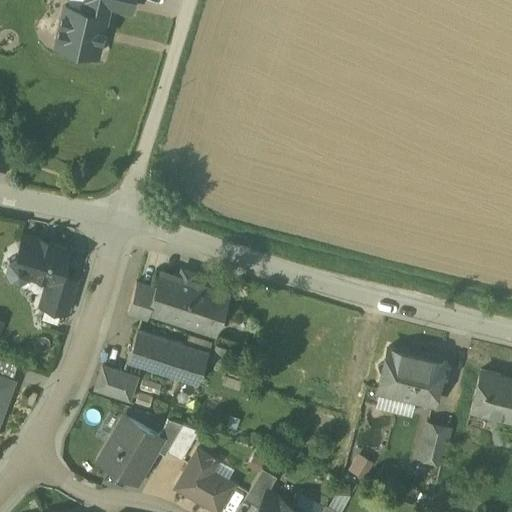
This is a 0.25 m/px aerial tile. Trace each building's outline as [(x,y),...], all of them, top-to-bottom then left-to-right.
[(86,0),(84,9),(65,5),(56,44),(97,54),(106,14),(104,14),(107,4),(99,2),(99,0),(86,0)] [(99,0),(99,2),(107,4),(132,10),(133,0),(99,0)] [(9,146),(0,143),(0,178),(0,179),(9,146)] [(52,241),(41,238),(40,240),(23,235),(17,254),(9,259),(6,267),(11,275),(19,278),(27,273),(52,281),(58,283),(61,273),(69,248),(52,243),(52,241)] [(197,272),(180,266),(177,276),(194,282),(197,272)] [(177,276),(161,271),(155,287),(147,311),(148,311),(215,333),(228,293),(194,282),(177,276)] [(77,278),(61,273),(58,283),(52,281),(49,292),(44,291),(40,304),(66,312),(77,278)] [(155,287),(136,281),(127,313),(145,319),(148,311),(147,311),(155,287)] [(186,343),(138,327),(126,360),(198,383),(208,351),(196,346),(196,347),(186,343)] [(211,342),(189,335),(186,343),(196,347),(196,346),(208,351),(211,342)] [(228,350),(214,345),(209,360),(223,365),(228,350)] [(443,360),(389,347),(385,362),(378,367),(382,374),(378,389),(433,403),(443,360)] [(137,376),(102,365),(95,388),(129,399),(137,376)] [(511,376),(480,369),(471,409),(511,419),(511,376)] [(0,415),(13,380),(0,375),(0,415)] [(161,436),(125,415),(99,460),(135,481),(138,477),(154,448),(161,436)] [(183,423),(168,418),(158,435),(161,436),(162,437),(154,448),(165,454),(167,451),(183,423)] [(450,427),(426,422),(418,457),(441,462),(450,427)] [(183,423),(167,451),(181,459),(199,429),(183,423)] [(217,460),(197,448),(175,486),(218,511),(234,483),(212,470),(217,460)] [(363,456),(359,453),(349,469),(363,478),(373,462),(363,456)] [(277,476),(262,467),(244,498),(258,506),(267,491),(268,491),(277,476)] [(107,469),(102,482),(132,495),(138,483),(107,469)] [(268,491),(267,491),(258,506),(254,511),(288,511),(292,505),(268,491)]
